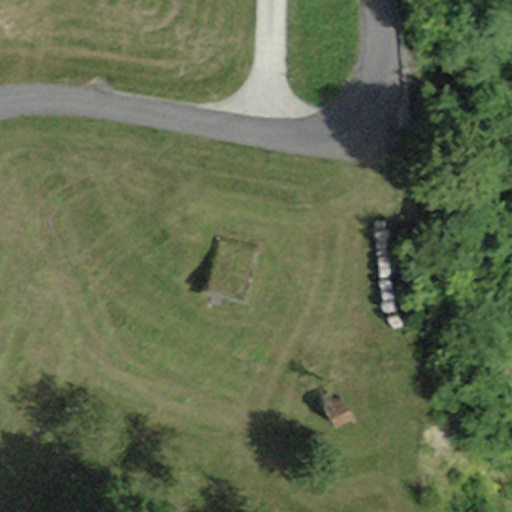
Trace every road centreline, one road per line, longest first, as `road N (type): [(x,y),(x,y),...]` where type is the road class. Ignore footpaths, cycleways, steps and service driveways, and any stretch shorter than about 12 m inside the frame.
road 1 (unclassified): [(375,0),(376,97),(344,132),(263,133),(46,99),(0,104)]
road 2 (track): [(271,0),(263,133)]
